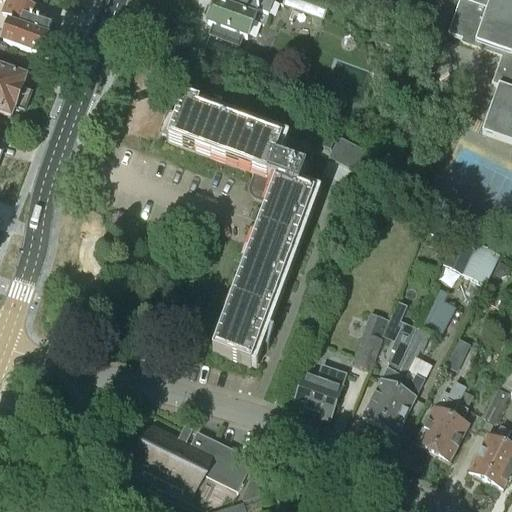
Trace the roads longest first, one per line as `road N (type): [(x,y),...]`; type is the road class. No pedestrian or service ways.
road 1 (residential): [(440,511),(285,431),(92,374)]
road 2 (tertiary): [(3,336),(35,249),(40,199),(111,0)]
road 3 (unknown): [(328,195),(247,418)]
road 4 (residential): [(89,511),(75,438),(92,374)]
